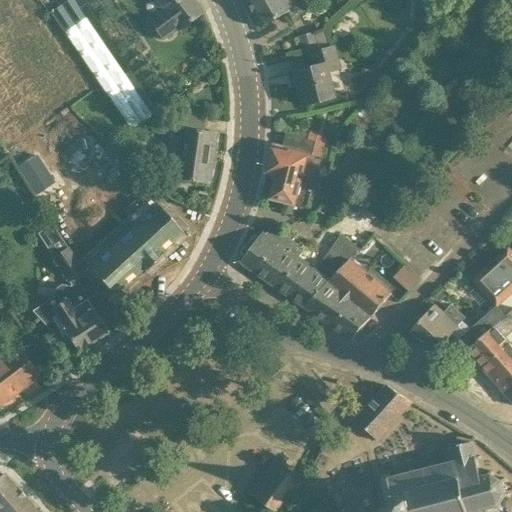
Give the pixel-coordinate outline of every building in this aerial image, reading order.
[(178,31),(203,12),(193,0),(156,0),(163,9),(148,20),(162,40),(177,29),(178,31)] [(244,0),(247,4),(246,4),(251,13),(258,25),(258,26),(259,27),(288,11),(281,0),(244,0)] [(317,51),(312,33),(298,37),(303,55),(308,54),(317,51)] [(317,51),(308,54),(312,67),(293,72),(302,105),(333,97),(326,70),(338,67),(333,47),(317,51)] [(366,103),(357,116),(364,120),(372,107),(366,103)] [(179,180),(209,184),(216,133),(203,131),(205,116),(181,112),(179,129),(187,130),(179,180)] [(347,128),(360,137),(369,126),(356,116),(347,128)] [(308,140),(294,136),(290,150),(275,146),(268,173),(270,173),(270,176),(271,176),(274,181),(274,183),(276,183),(272,199),(296,205),(296,204),(308,207),(314,185),(302,181),(309,154),(313,155),(317,142),(308,140)] [(55,183),(37,154),(17,166),(36,195),(55,183)] [(161,256),(160,254),(182,234),(157,206),(143,218),(135,210),(126,218),(161,256)] [(134,227),(121,239),(113,230),(104,238),(137,274),(142,269),(144,271),(161,256),(126,218),(134,227)] [(292,237),(274,224),(266,235),(263,232),(242,263),(279,289),(301,258),(295,254),(301,246),(290,239),(292,237)] [(53,256),(67,246),(59,234),(44,243),(48,249),(53,256)] [(335,277),(351,259),(360,249),(340,235),(320,266),(335,277)] [(103,255),(89,267),(114,295),(137,274),(104,238),(95,246),(103,255)] [(84,271),(67,246),(53,256),(70,281),(84,271)] [(511,251),(509,248),(474,280),(497,306),(498,307),(511,293),(511,251)] [(332,280),(301,258),(279,289),(306,308),(332,280)] [(392,295),(351,259),(335,277),(332,280),(306,308),(353,340),(392,295)] [(396,275),(410,290),(421,279),(407,265),(396,275)] [(64,346),(71,341),(78,352),(108,332),(93,308),(93,309),(76,282),(68,286),(61,285),(55,289),(53,298),(58,305),(38,317),(64,346)] [(436,305),(411,332),(435,353),(459,327),(436,305)] [(511,310),(506,316),(498,307),(497,306),(458,340),(491,376),(511,357),(511,344),(506,338),(511,332),(511,310)] [(35,378),(37,376),(17,348),(0,360),(0,404),(1,404),(0,404),(35,377),(35,378)] [(511,357),(491,376),(511,400),(511,357)] [(378,442),(413,402),(388,386),(356,418),(378,442)] [(114,447),(96,460),(110,479),(152,448),(137,428),(113,445),(114,447)] [(386,508),(387,511),(509,511),(508,511),(507,511),(505,511),(500,504),(505,496),(510,497),(510,494),(505,493),(503,484),(507,481),(505,478),(501,481),(493,476),(494,472),(491,471),(490,476),(482,478),(478,460),(481,459),(481,456),(477,457),(473,444),(470,442),(452,447),(452,444),(450,445),(450,447),(444,449),(448,464),(435,467),(434,463),(430,463),(432,468),(414,473),(413,468),(409,469),(410,474),(392,478),(390,474),(387,474),(395,505),(386,508)] [(306,481),(297,475),(275,459),(251,495),(273,511),(279,511),(291,496),(294,497),(306,481)] [(0,476),(0,493),(11,484),(3,476),(4,475),(3,474),(0,476)] [(17,490),(11,484),(0,493),(0,511),(36,511),(23,497),(25,496),(18,489),(17,490)]
